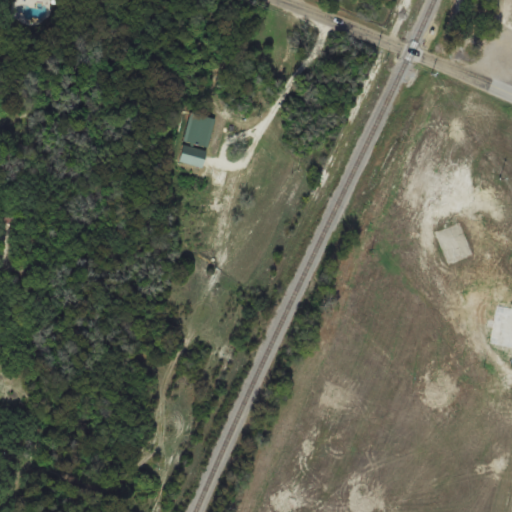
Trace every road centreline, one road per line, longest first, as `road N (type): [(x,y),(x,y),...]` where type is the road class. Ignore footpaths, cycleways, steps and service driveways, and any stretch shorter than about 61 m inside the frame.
road 1 (residential): [(511,92),(290,0)]
road 2 (residential): [(364,33),(295,152),(258,152)]
road 3 (residential): [(0,483),(42,448),(22,396),(0,379)]
